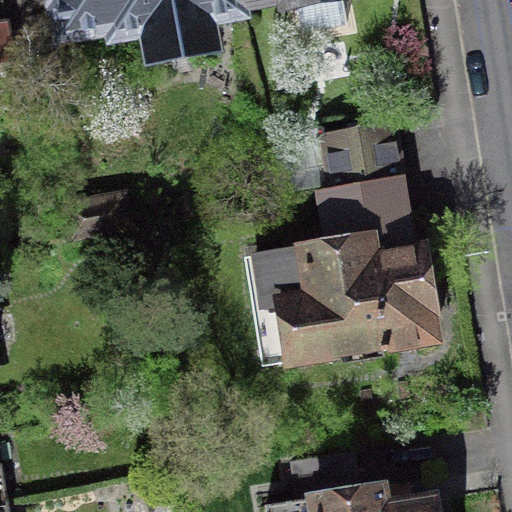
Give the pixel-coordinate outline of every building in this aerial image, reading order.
[(0,0),(0,64),(13,62),(1,0),(0,0)] [(207,20),(239,14),(236,0),(1,0),(13,62),(68,53),(65,37),(110,29),(112,37),(145,31),(150,60),(213,49),(207,20)] [(236,0),(239,14),(241,14),(240,6),(271,0),(284,0),(285,6),(296,4),(301,33),(346,25),(341,0),(236,0)] [(358,132),(326,137),(335,192),(399,180),(390,126),(358,132)] [(279,306),(288,363),(436,340),(421,248),(414,249),(414,250),(411,251),(408,238),(399,180),(335,192),(321,194),(329,244),(254,256),(263,308),(279,306)] [(94,201),(64,206),(70,240),(129,229),(123,195),(94,201)] [(433,511),(431,499),(385,507),(383,497),(382,487),(359,491),(353,454),(293,463),(299,500),(265,506),(266,511),(433,511)]
